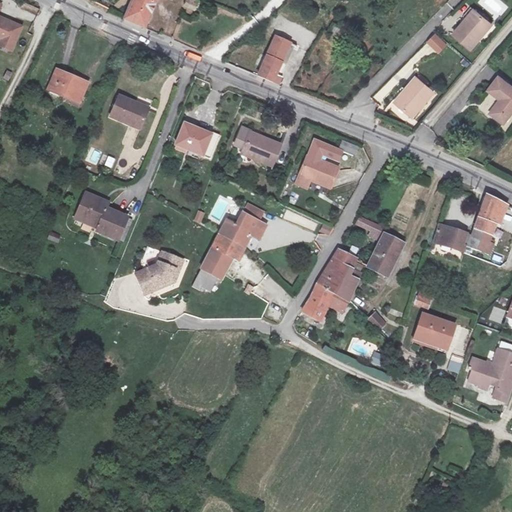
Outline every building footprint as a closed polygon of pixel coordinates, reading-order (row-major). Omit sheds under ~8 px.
[(198,2),(193,0),(128,0),(120,23),(141,32),(154,0),(160,0),(183,10),(193,13),(198,2)] [(467,53),(488,28),(470,12),(449,38),(467,53)] [(0,16),(0,37),(2,38),(10,20),(0,16)] [(334,24),(331,32),(339,36),(342,28),(334,24)] [(289,45),(273,38),(257,80),(272,86),(289,45)] [(434,40),(427,48),(439,57),(446,49),(434,40)] [(80,104),(89,84),(57,70),(48,90),(80,104)] [(492,116),(506,126),(511,117),(511,89),(500,81),(490,94),(502,103),(492,116)] [(404,129),(426,102),(406,86),(396,97),(400,100),(388,115),(404,129)] [(142,131),(150,110),(120,97),(111,117),(142,131)] [(210,157),(220,135),(182,121),(174,143),(210,157)] [(236,147),(245,151),(260,157),(259,162),(274,168),(282,146),(242,131),(236,147)] [(86,161),(96,166),(102,153),(91,148),(86,161)] [(260,157),(245,151),(244,156),(259,162),(260,157)] [(290,155),(284,168),(299,175),(297,180),(316,188),(324,169),(290,155)] [(104,166),(112,168),(115,159),(107,156),(104,166)] [(299,175),(284,168),(282,174),(297,180),(299,175)] [(110,218),(90,210),(88,213),(81,210),(84,202),(68,194),(58,217),(81,228),(79,233),(79,236),(100,244),(110,218)] [(469,196),(454,237),(463,240),(458,252),(472,257),(476,247),(471,244),(478,227),(483,228),(490,207),(469,196)] [(88,213),(90,210),(91,205),(84,202),(81,210),(88,213)] [(314,210),(329,216),(332,208),(318,202),(314,210)] [(315,232),(318,224),(287,210),(284,218),(315,232)] [(211,221),(203,236),(228,248),(235,237),(243,241),(250,226),(226,214),(219,225),(211,221)] [(81,228),(58,217),(56,223),(79,233),(81,228)] [(382,230),(357,219),(354,226),(379,238),(382,230)] [(329,236),(333,229),(323,225),(319,232),(329,236)] [(423,226),(420,237),(458,252),(463,240),(454,237),(423,226)] [(228,248),(203,236),(192,257),(204,265),(209,256),(222,262),(228,248)] [(382,236),(368,268),(367,270),(388,280),(403,246),(407,248),(409,243),(400,240),(398,244),(382,236)] [(337,252),(317,289),(334,297),(337,289),(345,292),(352,272),(355,261),(337,252)] [(140,268),(119,280),(129,297),(141,290),(139,286),(154,278),(155,268),(159,268),(161,257),(142,254),(140,268)] [(139,286),(141,290),(157,280),(159,268),(155,268),(154,278),(139,286)] [(359,276),(352,272),(345,292),(337,289),(334,297),(351,305),(359,276)] [(322,325),(334,297),(317,289),(304,316),(322,325)] [(493,311),(511,317),(511,293),(500,290),(493,311)] [(414,305),(428,309),(431,299),(416,296),(414,305)] [(362,314),(357,321),(368,331),(374,325),(362,314)] [(400,339),(434,349),(441,323),(407,314),(400,339)] [(481,394),(497,399),(504,376),(507,377),(511,362),(511,355),(487,348),(482,363),(462,357),(458,369),(464,371),(461,380),(471,384),(473,378),(481,381),(483,377),(488,379),(481,394)] [(376,351),(370,363),(380,367),(385,356),(376,351)]
